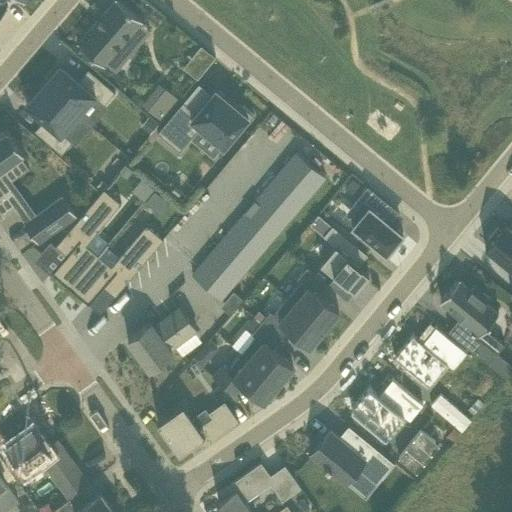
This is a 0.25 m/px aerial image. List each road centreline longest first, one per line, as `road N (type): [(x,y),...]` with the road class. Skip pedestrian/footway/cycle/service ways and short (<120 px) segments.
road 1 (residential): [(444,238),(321,390),(168,511)]
road 2 (residential): [(164,0),(444,238)]
road 3 (residential): [(168,511),(65,366)]
